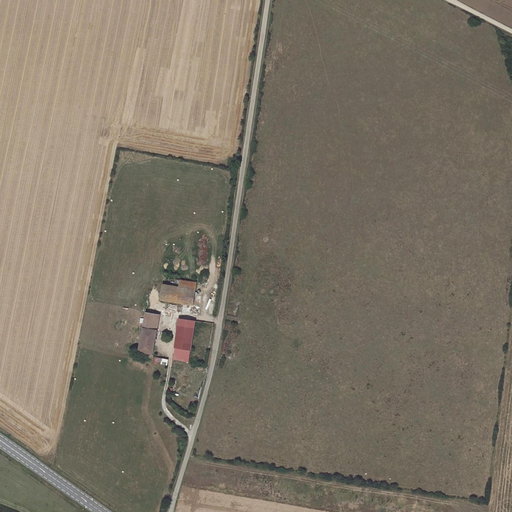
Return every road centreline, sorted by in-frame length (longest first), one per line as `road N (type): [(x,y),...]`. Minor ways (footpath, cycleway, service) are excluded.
road 1 (unclassified): [(267,0),(212,364),(171,511)]
road 2 (primary): [(0,440),(100,511)]
